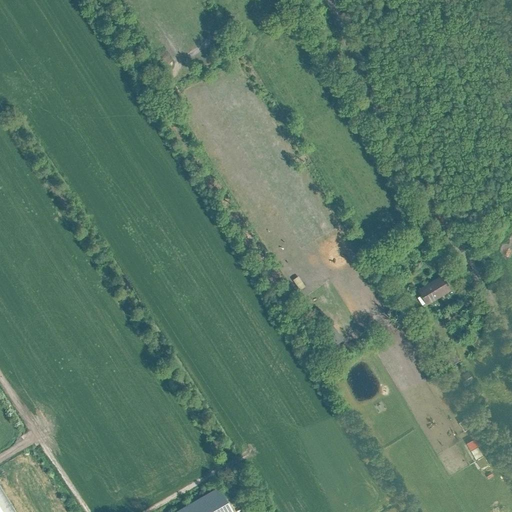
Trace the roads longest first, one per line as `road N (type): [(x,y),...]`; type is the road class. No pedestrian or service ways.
road 1 (tertiary): [(511,335),(395,145),(332,0)]
road 2 (track): [(86,511),(0,377)]
